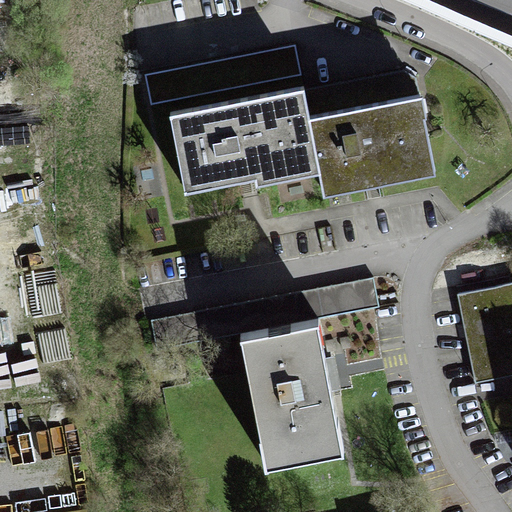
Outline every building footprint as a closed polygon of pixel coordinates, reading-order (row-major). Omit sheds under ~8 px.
[(152,102),(301,75),(296,50),(148,77),(152,102)] [(296,91),(177,115),(192,188),(310,164),(302,121),(296,91)] [(315,195),(431,174),(417,100),(302,121),(310,164),(315,195)] [(199,338),(244,329),(252,369),(270,461),(342,447),(316,316),(378,304),(372,274),(150,318),(156,346),(184,341),(199,338)] [(511,285),(460,295),(476,381),(511,374),(511,285)] [(207,378),(199,338),(184,341),(192,381),(165,386),(189,511),(279,511),(270,461),(252,369),(207,378)]
